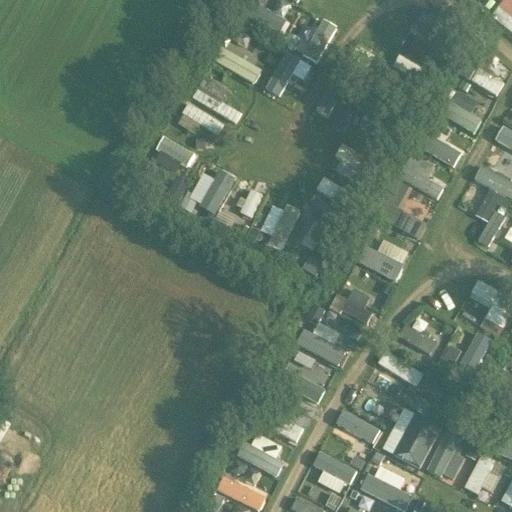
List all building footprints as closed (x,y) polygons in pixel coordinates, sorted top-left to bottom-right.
[(511,35),(511,3),(508,0),(503,0),(489,17),(511,35)] [(280,33),(286,19),(253,6),(247,20),(260,25),(261,25),(280,33)] [(318,19),(299,58),(315,66),(334,27),(318,19)] [(377,74),(384,63),(357,47),(350,58),(377,74)] [(220,49),(212,63),(254,87),(262,73),(220,49)] [(511,66),(482,55),(476,71),(508,83),(511,71),(511,66)] [(395,61),(391,72),(419,81),(423,70),(395,61)] [(499,98),(504,85),(475,71),(469,84),(499,98)] [(204,81),(192,101),(235,127),(241,117),(206,96),(212,86),(204,81)] [(445,120),(475,136),(482,122),(470,116),(477,103),(459,94),(445,120)] [(188,105),(182,117),(217,136),(223,123),(188,105)] [(511,149),(511,133),(503,129),(496,142),(511,149)] [(432,138),(423,153),(453,169),(461,154),(432,138)] [(190,171),(197,159),(166,141),(159,153),(190,171)] [(443,188),(427,181),(433,167),(409,156),(398,181),(438,200),(443,188)] [(511,202),(511,184),(481,167),(473,181),(511,202)] [(203,206),(215,214),(233,183),(221,176),(203,206)] [(321,179),(314,193),(336,205),(343,191),(321,179)] [(193,206),(203,209),(212,183),(203,180),(193,206)] [(384,202),(400,210),(410,191),(394,183),(384,202)] [(251,221),(264,197),(251,191),(239,215),(251,221)] [(497,206),(503,209),(507,202),(489,192),(474,218),(486,225),(476,243),(488,250),(505,220),(493,213),(497,206)] [(283,255),(303,214),(287,206),(267,247),(283,255)] [(420,240),(426,224),(381,206),(375,222),(420,240)] [(217,214),(213,223),(229,230),(233,222),(217,214)] [(377,254),(364,248),(357,265),(395,283),(408,254),(383,242),(377,254)] [(475,282),(468,299),(492,310),(500,292),(475,282)] [(372,317),(363,312),(369,300),(353,292),(348,303),(347,303),(341,313),(366,328),(372,317)] [(431,356),(436,343),(402,329),(396,343),(431,356)] [(473,334),(454,379),(471,386),(490,341),(473,334)] [(342,356),(338,354),(342,342),(323,335),(314,357),(338,366),(342,356)] [(414,391),(423,378),(386,352),(377,365),(414,391)] [(319,403),(334,371),(295,353),(280,385),(319,403)] [(381,452),(391,456),(411,414),(402,410),(381,452)] [(342,411),(334,427),(371,447),(379,430),(342,411)] [(276,417),(268,430),(297,445),(304,432),(276,417)] [(414,418),(392,458),(419,473),(441,432),(414,418)] [(250,449),(240,444),(233,460),(276,478),(282,464),(275,461),(280,448),(255,437),(250,449)] [(511,444),(506,442),(500,459),(511,463),(511,444)] [(440,447),(428,472),(451,483),(463,459),(440,447)] [(310,468),(321,475),(316,484),(339,498),(354,472),(319,452),(310,468)] [(467,485),(492,496),(504,468),(479,457),(467,485)] [(399,491),(405,480),(379,468),(374,479),(399,491)] [(333,511),(339,503),(315,488),(308,498),(330,511),(333,511)] [(511,509),(511,490),(507,488),(500,504),(511,509)] [(322,511),(324,509),(298,503),(295,511),(322,511)]
